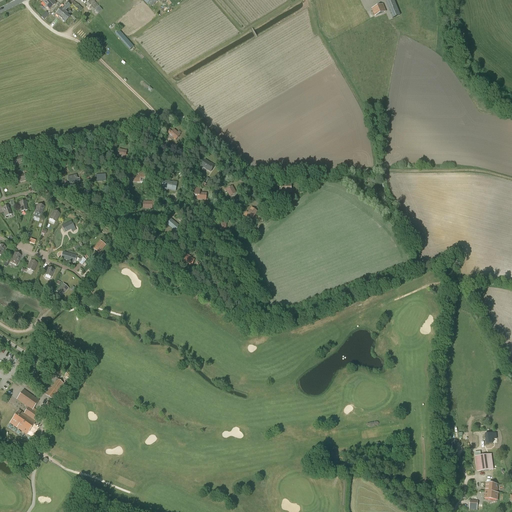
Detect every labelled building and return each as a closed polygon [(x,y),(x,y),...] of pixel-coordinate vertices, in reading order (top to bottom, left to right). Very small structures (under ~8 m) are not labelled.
[(40,0),(49,10),(56,4),(52,0),(40,0)] [(89,0),(85,4),(92,12),(98,6),(93,0),(89,0)] [(393,0),(389,0),(385,1),(392,19),(400,16),(393,0)] [(56,15),(60,19),(65,13),(65,12),(70,6),(66,3),(61,9),(60,9),(56,15)] [(76,10),(78,12),(79,11),(80,12),(82,9),(75,3),(72,5),(77,10),(76,10)] [(372,9),(374,16),(386,12),(383,4),(372,9)] [(65,13),(60,19),(65,23),(70,17),(68,15),(71,12),(69,10),(66,14),(65,13)] [(119,30),(118,31),(115,34),(130,50),(134,46),(119,30)] [(174,130),(170,135),(176,141),(180,135),(174,130)] [(118,156),(125,158),(127,151),(119,150),(118,156)] [(22,157),(13,159),(15,165),(23,163),(22,157)] [(214,167),(210,165),(210,164),(205,161),(201,166),(211,172),(214,166),(214,167)] [(27,174),(18,176),(20,182),(28,180),(27,174)] [(68,177),(69,183),(78,181),(76,175),(68,177)] [(163,188),(171,190),(172,188),(176,189),(177,182),(173,181),(173,183),(164,181),(163,188)] [(236,194),(232,186),(226,190),(230,197),(236,194)] [(194,196),(197,196),(197,200),(206,200),(206,194),(200,193),(200,188),(194,188),(194,196)] [(19,203),(21,212),(27,210),(26,202),(19,203)] [(35,213),(41,215),(44,207),(38,205),(35,213)] [(8,206),(2,208),(5,217),(11,215),(8,206)] [(252,208),(248,213),(246,211),(243,216),(247,218),(249,215),(253,219),(257,212),(252,208)] [(59,214),(54,211),(49,219),(55,222),(59,214)] [(169,227),(176,232),(180,227),(174,221),(169,227)] [(71,222),(62,226),(65,233),(74,228),(71,222)] [(100,241),(93,249),(99,253),(105,246),(100,241)] [(73,255),(63,252),(61,259),(71,262),(73,255)] [(15,253),(11,261),(17,264),(21,256),(15,253)] [(184,262),(192,266),(195,260),(186,256),(184,262)] [(31,261),(27,269),(33,272),(37,264),(31,261)] [(54,271),(48,268),(45,276),(51,279),(54,271)] [(63,285),(57,292),(61,296),(68,289),(63,285)] [(50,388),(45,395),(50,399),(52,400),(55,396),(61,400),(63,397),(56,392),(63,384),(60,382),(57,379),(51,388),(50,388)] [(28,407),(23,414),(19,411),(10,423),(16,428),(27,435),(40,416),(32,410),(38,402),(23,391),(17,399),(28,407)] [(44,408),(44,409),(52,414),(59,404),(52,400),(50,399),(44,408)] [(492,439),(496,439),(497,439),(496,433),(485,434),(486,444),(492,443),(492,439)] [(15,452),(24,457),(29,448),(21,443),(15,452)] [(491,455),(475,457),(477,472),(493,470),(491,455)] [(497,493),(498,485),(486,483),(484,498),(497,500),(498,493),(497,493)] [(470,500),(469,509),(477,510),(478,501),(470,500)]
